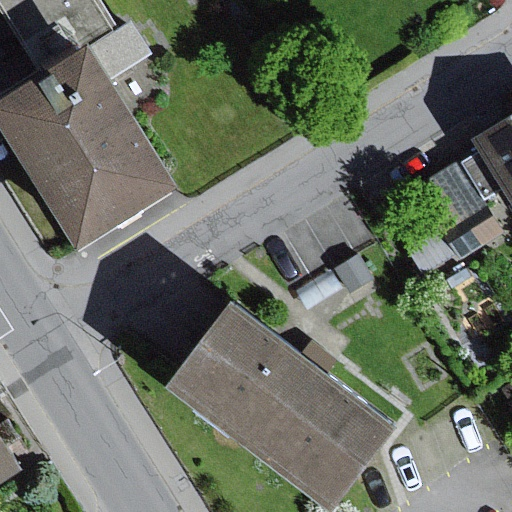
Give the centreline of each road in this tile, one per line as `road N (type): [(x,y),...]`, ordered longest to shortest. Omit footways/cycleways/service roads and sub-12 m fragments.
road 1 (residential): [(36,330),(511,49)]
road 2 (residential): [(146,511),(36,330)]
